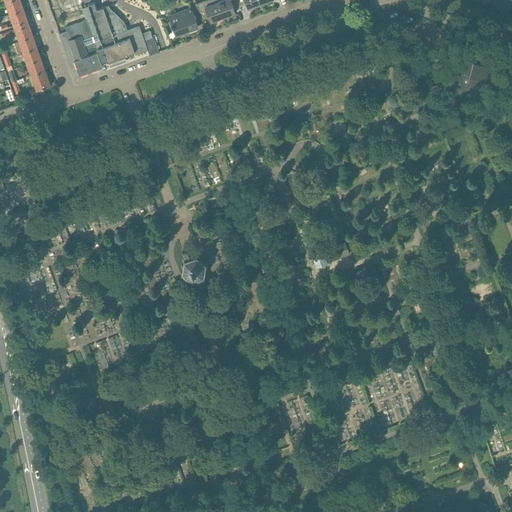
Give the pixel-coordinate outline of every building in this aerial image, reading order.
[(7,7),(10,14),(23,9),(20,0),(12,0),(5,3),(6,7),(7,7)] [(223,18),(216,0),(206,0),(196,4),(202,20),(209,17),(211,22),(223,18)] [(237,0),(216,0),(223,18),(235,13),(234,8),(240,6),(237,0)] [(258,0),(237,0),(240,6),(246,4),(248,8),(260,4),(258,0)] [(125,55),(129,54),(121,32),(123,31),(121,25),(118,26),(115,18),(108,20),(103,7),(97,10),(94,3),(87,5),(92,19),(87,21),(101,63),(107,61),(107,62),(108,61),(109,64),(126,58),(125,55)] [(197,27),(191,8),(170,16),(177,35),(197,27)] [(28,21),(23,9),(10,14),(12,21),(13,26),(28,21)] [(102,66),(101,63),(87,21),(86,19),(65,27),(66,31),(59,33),(71,68),(72,68),(76,66),(79,75),(91,71),(102,66)] [(15,29),(19,41),(33,36),(29,24),(15,29)] [(123,31),(121,32),(129,54),(134,52),(135,55),(148,50),(149,55),(159,52),(154,37),(153,38),(150,30),(142,33),(139,25),(123,31)] [(33,36),(19,41),(24,53),(37,49),(33,36)] [(24,53),(28,66),(42,61),(37,49),(24,53)] [(465,61),(464,65),(461,75),(450,79),(450,80),(449,80),(449,81),(449,82),(454,95),(477,87),(478,80),(489,83),(493,68),(483,65),(485,58),(470,54),(469,54),(468,54),(467,55),(465,61)] [(28,66),(31,75),(45,70),(42,61),(28,66)] [(13,70),(8,72),(12,82),(16,81),(17,80),(13,71),(13,70)] [(31,75),(30,75),(32,80),(33,80),(37,90),(50,86),(45,70),(31,75)] [(438,84),(430,87),(432,93),(443,89),(442,85),(441,85),(441,84),(440,84),(439,84),(438,84)] [(15,99),(11,88),(6,90),(9,101),(15,99)] [(327,262),(316,235),(307,239),(310,247),(307,248),(311,258),(314,257),(317,266),(327,262)] [(349,254),(344,241),(325,248),(330,261),(349,254)] [(187,276),(186,277),(186,278),(187,276),(191,280),(190,281),(191,282),(192,280),(193,280),(194,285),(193,285),(194,285),(195,285),(196,289),(196,290),(196,291),(197,290),(200,292),(200,293),(201,291),(204,290),(205,291),(205,290),(204,290),(206,286),(207,287),(207,286),(206,286),(205,281),(204,281),(203,277),(203,276),(205,277),(205,276),(203,275),(204,270),(206,271),(206,270),(204,269),(205,264),(207,263),(205,263),(202,260),(203,259),(202,259),(201,260),(197,257),(198,255),(197,255),(196,256),(195,256),(193,250),(194,249),(193,249),(192,248),(192,249),(183,253),(183,252),(182,252),(183,253),(182,253),(182,254),(183,254),(185,260),(183,260),(183,261),(184,261),(183,266),(182,266),(183,267),(182,272),(180,272),(181,273),(182,272),(187,276)]
